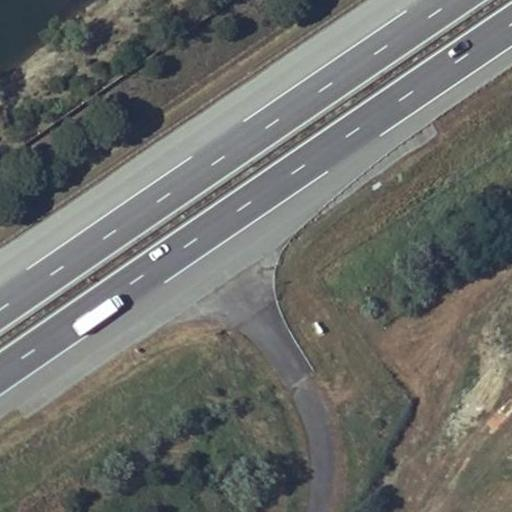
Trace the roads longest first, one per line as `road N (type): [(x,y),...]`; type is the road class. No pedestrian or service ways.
road 1 (motorway): [(0,379),(511,27)]
road 2 (motorway): [(455,0),(0,310)]
